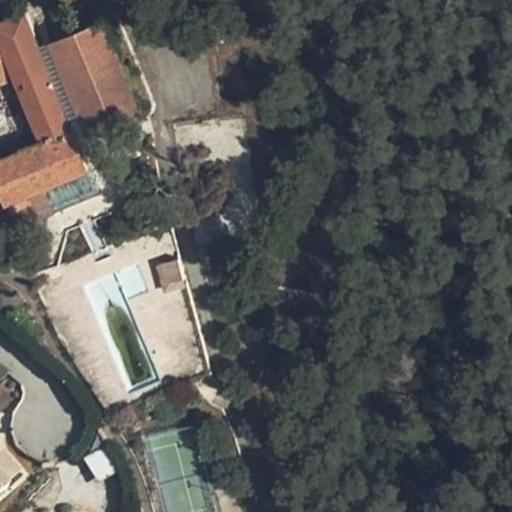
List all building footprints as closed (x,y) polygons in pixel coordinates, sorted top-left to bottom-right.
[(0,175),(10,200),(88,168),(89,162),(27,13),(25,12),(0,22),(0,83),(19,76),(44,140),(0,157),(0,175)] [(146,103),(107,14),(52,36),(91,129),(145,108),(146,103)] [(185,275),(180,257),(165,260),(171,279),(185,275)] [(171,279),(165,260),(160,262),(167,287),(186,281),(185,275),(171,279)] [(0,493),(8,487),(5,484),(19,473),(2,452),(0,453),(0,493)]
